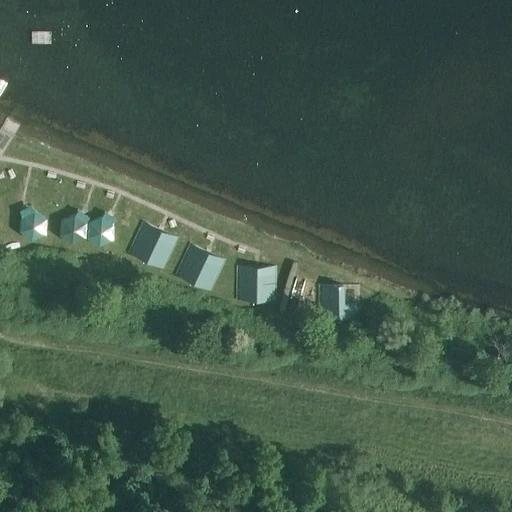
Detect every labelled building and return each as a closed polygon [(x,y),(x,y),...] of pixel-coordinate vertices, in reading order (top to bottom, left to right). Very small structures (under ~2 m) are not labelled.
[(34,209),(30,204),(18,209),(20,217),(19,230),(31,240),(44,232),(45,217),(34,209)] [(111,214),(103,208),(101,214),(87,220),(88,215),(77,207),(74,213),(60,218),(59,234),(72,242),(85,236),(97,246),(112,240),(113,224),(116,217),(111,214)] [(143,220),(128,251),(163,268),(178,237),(160,228),(143,220)] [(207,250),(192,242),(175,274),(211,291),(225,259),(207,250)] [(256,265),(238,264),(236,300),(275,301),(276,266),(256,265)] [(316,283),(315,319),(357,320),(358,285),(316,283)]
